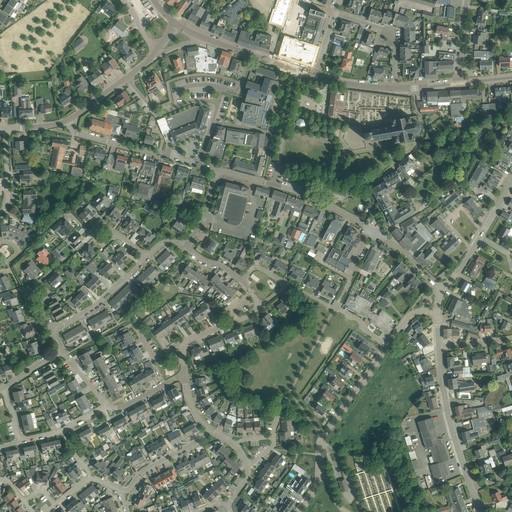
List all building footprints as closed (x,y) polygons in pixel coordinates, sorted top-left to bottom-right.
[(17,11),(22,5),(14,0),(10,0),(7,5),(7,4),(7,5),(9,6),(17,11)] [(190,0),(194,3),(195,0),(184,0),(181,4),(175,11),(181,15),(186,8),(185,7),(190,0)] [(195,0),(194,3),(191,7),(194,10),(192,13),(188,20),(196,24),(200,18),(201,18),(206,9),(199,5),(201,2),(200,2),(201,0),(195,0)] [(240,0),(239,1),(233,6),(230,3),(229,4),(220,14),(217,19),(219,20),(217,26),(214,25),(211,32),(222,37),(225,30),(226,28),(230,29),(237,19),(247,5),(248,2),(246,0),(240,0)] [(96,11),(99,13),(102,9),(110,15),(116,8),(112,5),(110,4),(111,3),(108,1),(106,3),(103,1),(96,11)] [(280,2),(278,7),(288,10),(289,5),(280,2)] [(361,6),(349,2),(349,3),(348,3),(347,5),(348,6),(347,8),(355,11),(355,12),(358,13),(359,9),(357,9),(358,6),(361,7),(361,6)] [(15,14),(17,11),(9,6),(7,5),(3,11),(11,16),(13,12),(15,14)] [(278,7),(277,12),(286,15),(287,10),(288,10),(278,7)] [(448,7),(445,7),(444,17),(447,18),(448,18),(449,18),(453,19),(455,8),(451,7),(450,7),(448,7)] [(206,13),(206,12),(203,20),(200,28),(208,31),(211,24),(208,23),(212,15),(210,14),(211,11),(208,9),(206,13)] [(310,13),(325,18),(326,14),(311,9),(310,13)] [(487,11),(479,10),(478,18),(477,18),(476,24),(479,24),(480,24),(484,25),(485,16),(486,16),(487,11)] [(11,19),(1,12),(0,13),(0,21),(6,26),(11,19)] [(277,12),(275,17),(284,20),(286,15),(277,12)] [(390,23),(391,23),(394,13),(393,13),(388,12),(387,14),(385,21),(390,22),(390,23)] [(310,13),(306,27),(321,32),(325,18),(310,13)] [(394,13),(391,23),(393,24),(397,25),(400,15),(396,14),(394,13)] [(275,17),(273,23),(282,26),(284,20),(275,17)] [(412,22),(409,18),(404,17),(401,25),(404,26),(405,27),(412,22)] [(114,26),(123,33),(121,36),(122,37),(129,32),(125,30),(128,26),(119,20),(114,26)] [(242,24),(245,28),(250,23),(247,20),(242,24)] [(341,26),(350,29),(351,26),(353,27),(354,23),(351,22),(351,23),(343,21),(342,23),(341,23),(340,25),(341,26)] [(406,29),(406,31),(415,31),(415,26),(412,22),(405,27),(406,29)] [(286,38),(281,53),(287,54),(286,57),(291,58),(292,56),(302,59),(301,62),(307,63),(312,65),(313,63),(317,48),(300,42),(300,41),(304,30),(293,26),(290,36),(295,37),(294,40),(286,38)] [(340,29),(339,32),(345,33),(343,36),(349,38),(351,33),(349,32),(350,29),(341,26),(340,26),(339,29),(340,29)] [(443,27),(438,26),(437,26),(437,30),(436,30),(436,34),(439,34),(439,33),(443,34),(442,37),(451,38),(452,32),(449,31),(449,28),(443,28),(443,27)] [(301,41),(300,41),(300,42),(306,44),(319,48),(320,46),(317,45),(318,42),(317,42),(321,32),(306,27),(301,41)] [(475,35),(474,44),(482,45),(482,41),(483,39),(485,39),(486,33),(487,33),(487,30),(484,29),(484,30),(483,30),(478,29),(477,36),(475,35)] [(232,33),(225,30),(222,37),(234,42),(238,32),(233,30),(232,33)] [(242,30),(237,44),(248,48),(251,38),(249,38),(251,33),(242,30)] [(264,39),(265,34),(258,32),(257,37),(252,36),(251,38),(248,48),(257,50),(259,41),(262,42),(263,39),(264,39)] [(365,40),(363,39),(361,44),(368,47),(369,44),(371,44),(372,38),(373,38),(374,36),(373,36),(373,35),(367,33),(365,40)] [(271,41),(272,36),(265,34),(264,39),(263,39),(262,42),(259,41),(257,50),(263,52),(263,51),(269,53),(270,47),(271,47),(272,42),(271,41)] [(335,43),(335,44),(343,47),(346,38),(336,35),(334,43),(335,43)] [(71,45),(76,52),(86,44),(80,38),(71,45)] [(115,48),(117,52),(119,50),(123,55),(122,56),(127,62),(132,59),(132,60),(136,57),(131,50),(130,50),(126,44),(122,47),(120,44),(115,48)] [(343,47),(335,44),(334,45),(331,55),(339,57),(343,47)] [(199,49),(198,47),(188,48),(189,56),(186,56),(188,71),(196,69),(194,54),(199,54),(199,49)] [(378,55),(375,54),(373,59),(376,60),(377,56),(379,56),(380,54),(387,56),(389,50),(388,50),(388,49),(386,49),(380,47),(378,55)] [(197,72),(208,73),(208,57),(207,50),(202,48),(201,49),(199,49),(199,54),(194,54),(196,69),(197,72)] [(208,73),(216,74),(218,67),(219,64),(223,51),(220,50),(217,60),(208,57),(208,73)] [(218,67),(218,68),(222,69),(226,70),(227,70),(228,67),(231,59),(232,54),(223,51),(219,64),(218,67)] [(342,68),(349,70),(352,61),(350,60),(352,53),(346,51),(344,59),(342,68)] [(481,70),(492,69),(492,61),(488,61),(488,52),(474,51),(474,58),(481,58),(481,61),(480,61),(481,70)] [(511,65),(511,58),(509,58),(508,58),(507,51),(503,52),(504,57),(499,57),(500,67),(511,65)] [(433,62),(433,68),(439,68),(438,70),(436,70),(436,73),(449,72),(453,69),(456,54),(439,52),(437,61),(436,61),(433,62)] [(118,66),(115,62),(112,59),(110,56),(106,59),(108,62),(106,63),(105,63),(101,66),(104,71),(103,72),(106,76),(112,72),(111,71),(113,69),(113,70),(118,66)] [(184,70),(181,62),(180,57),(173,60),(178,72),(184,70)] [(229,71),(239,75),(243,62),(234,59),(229,71)] [(425,61),(425,70),(433,70),(433,68),(433,62),(433,61),(425,61)] [(242,123),(261,127),(261,129),(268,130),(269,124),(266,123),(269,112),(265,111),(267,111),(268,110),(268,109),(268,108),(268,107),(267,106),(268,102),(272,103),(279,82),(276,81),(277,79),(279,73),(258,66),(256,72),(255,74),(266,78),(263,86),(248,81),(246,87),(246,89),(249,90),(247,95),(249,96),(248,100),(247,99),(246,101),(247,102),(246,103),(242,102),(241,110),(245,111),(242,123)] [(378,78),(379,68),(376,68),(376,66),(371,66),(369,72),(373,72),(373,78),(375,78),(375,79),(378,79),(378,78)] [(422,72),(422,66),(416,66),(416,69),(410,69),(410,79),(419,78),(419,72),(422,72)] [(378,78),(379,78),(379,79),(382,79),(384,79),(385,73),(388,73),(388,67),(382,67),(382,69),(379,68),(378,78)] [(104,79),(99,72),(97,70),(93,74),(88,78),(92,85),(98,81),(99,83),(104,79)] [(425,70),(425,78),(436,78),(436,73),(436,70),(433,70),(425,70)] [(160,82),(158,79),(155,74),(151,77),(152,78),(147,81),(151,88),(148,90),(150,94),(159,89),(159,90),(164,87),(161,82),(160,82)] [(89,86),(86,82),(82,76),(76,80),(79,84),(75,86),(79,91),(79,90),(82,94),(87,90),(86,88),(89,86)] [(63,82),(65,87),(71,85),(69,80),(66,81),(66,78),(61,79),(62,82),(63,82)] [(72,93),(69,89),(68,87),(62,92),(65,95),(59,99),(64,106),(65,105),(68,102),(69,102),(72,100),(69,96),(72,93)] [(504,92),(504,88),(495,88),(496,96),(501,95),(501,99),(501,101),(505,101),(505,94),(504,92)] [(450,100),(450,102),(451,117),(463,116),(461,91),(461,90),(458,91),(458,90),(455,90),(455,91),(450,91),(451,100),(450,100)] [(468,103),(468,99),(473,99),(472,90),(461,91),(462,103),(468,103)] [(480,101),(480,98),(482,98),(482,93),(478,93),(478,90),(472,90),(473,99),(473,102),(480,101)] [(118,96),(118,97),(114,100),(119,107),(123,104),(124,104),(130,99),(124,91),(118,96)] [(332,91),(329,115),(330,116),(329,120),(335,122),(337,117),(342,117),(344,100),(340,100),(341,92),(332,91)] [(428,101),(428,102),(438,101),(437,91),(427,92),(427,93),(423,93),(423,101),(428,101)] [(450,102),(450,100),(451,100),(450,91),(437,91),(438,101),(438,102),(450,102)] [(20,117),(33,117),(32,109),(30,109),(30,101),(30,98),(21,98),(21,101),(21,109),(19,109),(20,117)] [(42,98),(36,99),(36,103),(36,109),(40,108),(41,113),(42,113),(41,113),(43,112),(44,113),(51,111),(51,110),(51,109),(51,108),(51,106),(50,104),(43,105),(43,102),(42,98)] [(16,116),(15,103),(11,104),(11,107),(6,107),(6,102),(1,103),(1,107),(0,106),(0,111),(1,112),(1,118),(11,117),(16,116)] [(165,117),(158,120),(163,134),(166,133),(171,131),(170,130),(171,130),(172,132),(173,136),(170,137),(172,142),(173,142),(173,143),(174,143),(175,143),(176,143),(182,141),(182,138),(196,133),(205,135),(205,133),(206,133),(207,129),(207,127),(205,126),(210,110),(207,109),(205,109),(205,108),(202,107),(202,108),(198,106),(197,106),(196,106),(195,106),(194,106),(194,107),(166,118),(170,128),(170,129),(165,117)] [(115,116),(108,114),(105,123),(92,119),(89,129),(97,132),(110,135),(111,133),(119,136),(122,125),(116,124),(117,120),(114,120),(115,116)] [(411,117),(411,116),(406,117),(396,119),(391,120),(392,125),(372,129),(371,128),(371,129),(371,130),(372,131),(364,133),(366,140),(371,139),(371,140),(372,141),(373,140),(373,141),(373,142),(374,142),(375,141),(394,137),(394,138),(393,139),(394,141),(395,141),(395,143),(400,142),(411,140),(411,141),(415,140),(415,139),(422,138),(421,134),(423,129),(422,124),(419,120),(418,115),(411,117)] [(122,130),(126,131),(125,135),(129,136),(129,135),(137,137),(137,135),(138,135),(138,134),(139,127),(128,125),(128,124),(124,123),(122,130)] [(216,159),(223,161),(228,143),(226,143),(226,139),(224,138),(226,128),(218,127),(213,140),(211,139),(209,145),(208,149),(207,152),(213,155),(214,160),(216,159)] [(148,132),(147,136),(147,135),(145,142),(153,144),(154,138),(151,137),(153,129),(147,128),(146,132),(148,132)] [(265,134),(256,132),(256,133),(226,128),(224,138),(226,139),(226,143),(228,143),(254,147),(256,148),(263,149),(263,147),(265,146),(267,144),(268,143),(268,142),(268,141),(268,140),(268,139),(267,137),(265,135),(265,134)] [(467,134),(470,139),(476,134),(472,130),(467,134)] [(51,167),(60,169),(64,148),(67,148),(68,141),(52,139),(51,146),(54,146),(51,167)] [(22,149),(22,154),(27,154),(27,148),(23,148),(23,141),(16,142),(16,150),(22,149)] [(256,150),(255,150),(254,155),(258,155),(261,156),(263,149),(256,148),(256,150)] [(105,151),(96,149),(94,158),(97,159),(103,160),(103,158),(105,151)] [(511,156),(508,155),(506,153),(506,154),(503,152),(500,156),(501,157),(499,160),(500,161),(498,165),(506,170),(511,158),(511,156)] [(117,162),(116,166),(125,169),(126,164),(126,162),(128,158),(119,155),(117,160),(117,162)] [(258,155),(255,165),(238,161),(238,159),(236,158),(233,170),(259,177),(265,157),(261,156),(258,155)] [(409,169),(410,171),(413,169),(414,170),(418,166),(409,156),(399,165),(400,166),(406,172),(409,169)] [(134,183),(136,184),(140,170),(142,160),(132,158),(131,163),(130,166),(138,168),(137,173),(133,172),(132,178),(135,179),(134,183)] [(136,184),(133,196),(154,201),(157,187),(151,185),(153,175),(156,164),(142,160),(140,170),(136,184)] [(500,180),(499,180),(499,179),(501,179),(503,175),(480,162),(469,182),(466,180),(464,183),(475,189),(476,187),(487,193),(488,191),(492,192),(494,188),(495,189),(500,180)] [(162,172),(162,174),(165,175),(164,176),(171,178),(173,168),(164,166),(162,172)] [(397,169),(399,170),(402,174),(405,177),(408,180),(411,177),(406,172),(400,166),(397,169)] [(173,179),(173,180),(175,180),(178,181),(179,180),(182,181),(183,176),(188,177),(189,174),(190,170),(179,167),(176,176),(174,176),(173,179)] [(23,171),(23,172),(24,172),(24,175),(19,175),(20,183),(30,182),(29,177),(33,177),(32,171),(23,171)] [(386,181),(372,189),(384,210),(392,205),(386,194),(394,189),(392,186),(402,180),(404,179),(401,175),(399,172),(398,173),(397,171),(384,178),(386,181)] [(186,190),(191,192),(193,187),(203,190),(205,181),(199,180),(199,179),(197,178),(197,177),(194,176),(193,181),(189,180),(186,190)] [(407,188),(408,190),(412,188),(411,186),(408,180),(406,181),(403,183),(407,189),(407,188)] [(248,196),(250,188),(246,188),(247,187),(239,185),(239,186),(227,183),(226,181),(221,184),(222,185),(220,192),(218,199),(216,206),(214,214),(215,214),(214,215),(229,219),(228,223),(237,226),(240,223),(241,222),(242,222),(248,196)] [(326,196),(344,201),(346,192),(335,189),(336,187),(330,186),(330,187),(329,187),(328,189),(325,188),(324,192),(327,193),(326,196)] [(264,189),(257,187),(254,196),(259,198),(260,194),(262,195),(264,189)] [(262,195),(264,196),(263,199),(267,200),(270,191),(270,190),(265,188),(264,189),(262,195)] [(22,208),(21,208),(21,210),(22,210),(22,214),(24,214),(24,215),(22,221),(32,224),(34,218),(30,217),(30,213),(35,213),(35,204),(31,204),(31,198),(36,198),(36,194),(35,194),(35,190),(24,191),(24,194),(23,194),(23,199),(24,199),(24,205),(22,205),(22,208)] [(272,199),(278,201),(275,210),(273,215),(280,218),(282,212),(280,211),(283,203),(285,203),(288,194),(274,190),(272,199)] [(453,196),(449,199),(454,204),(460,199),(454,192),(451,194),(453,196)] [(107,198),(103,195),(102,193),(92,203),(99,210),(102,207),(103,205),(104,206),(106,203),(104,201),(107,198)] [(293,209),(294,208),(295,208),(299,199),(298,199),(292,196),(289,195),(286,203),(283,210),(288,212),(289,209),(290,210),(291,208),(293,209)] [(464,204),(470,210),(475,205),(473,202),(474,200),(472,197),(464,204)] [(454,204),(449,199),(446,202),(443,198),(440,200),(448,210),(454,204)] [(294,208),(293,209),(290,217),(292,218),(295,211),(300,213),(305,202),(299,199),(295,208),(294,208)] [(388,222),(390,225),(392,225),(392,226),(400,222),(413,214),(412,211),(414,210),(410,202),(397,210),(394,205),(392,205),(384,210),(389,220),(388,222)] [(84,210),(85,211),(80,217),(85,222),(91,217),(94,215),(91,211),(93,209),(94,209),(89,204),(84,210)] [(470,210),(475,216),(482,209),(480,206),(478,208),(475,205),(470,210)] [(306,206),(303,214),(311,217),(312,214),(314,215),(314,214),(314,215),(315,212),(314,212),(315,209),(306,206)] [(109,216),(115,220),(114,221),(117,223),(122,216),(118,212),(119,210),(116,207),(109,216)] [(306,232),(317,237),(319,233),(313,230),(317,221),(314,220),(315,218),(321,221),(325,211),(318,208),(317,210),(315,209),(314,212),(315,212),(314,215),(314,214),(314,215),(312,214),(311,217),(308,225),(306,232)] [(503,212),(500,217),(507,221),(508,218),(511,221),(511,220),(511,213),(510,215),(506,213),(503,212)] [(336,214),(323,238),(322,239),(332,244),(345,220),(336,214)] [(172,228),(180,234),(185,227),(182,225),(187,219),(182,216),(177,222),(177,221),(172,228)] [(122,227),(129,232),(131,229),(136,232),(140,226),(135,223),(136,222),(129,217),(122,227)] [(396,239),(400,242),(406,236),(405,235),(409,231),(418,224),(413,218),(401,224),(402,226),(400,228),(400,229),(399,230),(397,228),(391,233),(396,239)] [(435,227),(437,230),(443,225),(438,219),(430,225),(433,228),(435,227)] [(61,220),(55,226),(59,230),(57,232),(61,236),(64,236),(66,235),(67,233),(67,234),(73,228),(66,220),(63,222),(61,220)] [(2,237),(8,236),(9,225),(6,226),(6,228),(1,228),(2,237)] [(9,225),(8,236),(13,239),(17,231),(12,228),(13,227),(9,225)] [(437,230),(440,233),(439,234),(441,237),(449,231),(443,225),(437,230)] [(152,235),(142,227),(138,233),(142,236),(140,240),(145,244),(152,235)] [(510,230),(508,229),(504,227),(499,235),(507,240),(509,237),(511,232),(511,231),(510,230)] [(344,238),(351,242),(350,243),(351,243),(350,246),(347,244),(342,252),(351,257),(362,237),(357,234),(358,232),(357,231),(357,230),(356,230),(355,230),(354,230),(349,228),(344,238)] [(291,236),(298,239),(300,231),(294,229),(291,236)] [(424,233),(429,239),(433,236),(427,230),(424,233)] [(13,239),(18,241),(25,233),(22,232),(21,233),(17,231),(13,239)] [(400,242),(408,250),(410,249),(414,253),(426,240),(418,232),(412,237),(411,236),(412,235),(409,231),(405,235),(406,236),(400,242)] [(70,240),(74,244),(73,246),(77,250),(83,244),(81,241),(83,239),(78,232),(70,240)] [(26,235),(25,233),(18,241),(21,246),(30,241),(26,235)] [(271,242),(282,246),(286,236),(282,234),(279,240),(273,237),(271,242)] [(306,242),(313,246),(318,238),(311,234),(306,242)] [(452,240),(449,243),(454,249),(460,243),(453,236),(450,239),(452,240)] [(204,249),(211,253),(217,244),(208,238),(205,244),(207,245),(204,249)] [(373,246),(362,269),(372,273),(381,254),(382,251),(386,253),(390,247),(383,242),(381,245),(378,244),(378,243),(371,239),(368,243),(373,246)] [(326,247),(319,243),(316,249),(323,253),(326,247)] [(454,249),(449,243),(446,246),(444,244),(441,247),(448,254),(454,249)] [(82,250),(79,252),(83,256),(84,255),(85,254),(87,256),(86,256),(86,257),(85,257),(85,258),(85,259),(85,260),(86,260),(86,261),(87,261),(88,261),(90,259),(92,257),(96,253),(93,250),(92,249),(92,248),(89,245),(85,249),(84,248),(82,250)] [(242,257),(248,247),(244,245),(244,246),(241,251),(238,255),(242,257)] [(117,255),(123,262),(127,257),(123,253),(126,251),(120,246),(118,248),(120,250),(117,252),(119,253),(117,255)] [(220,257),(223,259),(223,258),(231,262),(236,254),(232,252),(231,253),(227,251),(229,249),(225,247),(220,257)] [(50,255),(44,248),(41,251),(40,250),(37,253),(39,256),(36,259),(42,266),(43,265),(42,264),(45,262),(47,264),(53,259),(49,255),(50,255)] [(280,248),(278,254),(284,257),(287,251),(280,248)] [(333,248),(325,262),(344,273),(351,260),(350,259),(351,257),(342,252),(333,248)] [(429,259),(436,253),(431,248),(425,255),(422,252),(417,258),(427,268),(432,262),(429,259)] [(255,256),(258,255),(261,257),(259,260),(268,265),(272,258),(263,254),(264,252),(259,249),(254,250),(255,256)] [(168,250),(162,255),(170,263),(171,262),(170,261),(175,256),(173,253),(172,255),(168,250)] [(433,256),(438,260),(443,255),(438,251),(433,256)] [(99,254),(106,261),(108,259),(107,258),(101,252),(99,254)] [(110,256),(107,258),(108,259),(113,264),(115,262),(118,266),(123,262),(117,255),(114,257),(112,259),(110,256)] [(170,263),(162,255),(157,260),(164,267),(168,263),(169,264),(170,263)] [(473,261),(467,272),(472,275),(471,276),(475,279),(478,274),(476,273),(478,269),(480,265),(482,267),(486,260),(479,256),(476,262),(473,261)] [(236,266),(243,271),(247,264),(243,261),(244,259),(241,257),(236,266)] [(273,268),(277,270),(277,269),(284,273),(288,266),(277,260),(275,263),(273,268)] [(30,265),(24,271),(28,275),(26,276),(26,278),(28,280),(30,280),(31,278),(32,279),(38,273),(35,269),(37,267),(31,261),(28,263),(30,265)] [(89,265),(95,271),(98,269),(91,262),(89,265)] [(189,264),(181,275),(186,279),(187,277),(192,270),(190,268),(193,264),(189,262),(188,264),(189,264)] [(396,269),(393,272),(395,275),(399,271),(400,273),(401,273),(404,270),(403,270),(406,266),(402,262),(396,268),(396,269)] [(104,264),(102,265),(110,274),(115,269),(109,263),(106,266),(104,264)] [(86,267),(93,274),(95,271),(89,265),(86,267)] [(110,274),(102,265),(100,267),(102,270),(99,272),(105,278),(110,274)] [(147,270),(154,278),(155,277),(154,276),(159,271),(157,268),(156,269),(152,265),(147,270)] [(301,271),(293,266),(289,272),(292,274),(291,276),(294,278),(296,279),(300,282),(303,277),(304,277),(306,272),(302,270),(301,271)] [(400,273),(395,278),(399,282),(402,278),(410,270),(406,266),(403,270),(404,270),(401,273),(400,273)] [(192,270),(187,277),(190,279),(191,280),(198,270),(199,271),(200,269),(197,267),(194,271),(192,270)] [(64,273),(70,278),(73,275),(68,269),(64,273)] [(147,270),(142,275),(149,283),(150,282),(149,280),(152,278),(153,279),(154,278),(147,270)] [(190,279),(189,281),(192,283),(195,279),(197,280),(202,273),(199,271),(198,270),(191,280),(190,279)] [(47,280),(53,287),(62,279),(56,272),(47,280)] [(199,282),(196,286),(200,289),(201,287),(200,286),(206,277),(205,276),(202,273),(197,280),(199,282)] [(0,286),(2,291),(11,286),(7,280),(6,278),(5,275),(1,277),(0,274),(0,286)] [(206,277),(200,286),(201,287),(204,289),(209,282),(207,280),(210,276),(207,274),(205,276),(206,277)] [(213,282),(209,286),(212,289),(214,287),(213,286),(220,278),(219,277),(216,274),(211,280),(213,282)] [(305,281),(308,282),(306,285),(310,287),(310,285),(316,288),(320,282),(316,279),(317,278),(309,274),(307,276),(305,281)] [(84,281),(78,275),(75,277),(82,284),(84,281)] [(102,282),(96,275),(93,278),(90,276),(88,278),(97,286),(102,282)] [(149,283),(142,275),(137,280),(143,286),(147,282),(148,284),(149,283)] [(220,278),(213,286),(214,287),(217,290),(222,283),(220,282),(224,278),(221,275),(219,277),(220,278)] [(414,289),(421,282),(414,276),(408,282),(404,286),(407,289),(411,285),(414,289)] [(487,277),(483,284),(492,289),(496,282),(487,277)] [(97,286),(88,278),(86,280),(88,282),(86,285),(92,291),(97,286)] [(321,286),(324,288),(321,292),(325,295),(325,294),(331,298),(332,298),(336,291),(337,291),(340,287),(336,285),(334,289),(327,286),(329,283),(324,280),(321,286)] [(466,293),(467,296),(472,296),(471,291),(473,291),(473,290),(474,290),(474,289),(473,289),(470,287),(471,284),(465,280),(460,289),(466,293)] [(222,283),(217,290),(220,292),(221,293),(228,285),(229,286),(231,284),(228,281),(224,285),(222,283)] [(482,290),(482,289),(484,285),(477,281),(474,285),(482,290)] [(394,288),(398,291),(404,285),(400,282),(394,288)] [(125,288),(132,296),(133,295),(132,294),(137,289),(135,287),(134,288),(130,284),(125,288)] [(220,292),(218,294),(221,297),(225,293),(227,295),(232,288),(229,286),(228,285),(221,293),(220,292)] [(80,293),(77,296),(82,302),(87,297),(84,294),(87,291),(82,286),(77,290),(80,293)] [(120,293),(127,301),(128,300),(127,299),(130,296),(131,297),(132,296),(125,288),(120,293)] [(228,296),(225,300),(228,303),(230,301),(229,300),(236,292),(232,288),(227,295),(228,296)] [(381,295),(384,298),(391,291),(388,288),(381,295)] [(0,294),(0,295),(1,300),(4,299),(6,305),(11,303),(12,306),(18,304),(14,293),(8,295),(7,292),(0,294)] [(120,293),(114,298),(122,306),(123,305),(122,303),(125,301),(126,302),(127,301),(120,293)] [(356,312),(364,298),(358,295),(356,299),(355,299),(355,298),(355,297),(352,295),(351,296),(350,295),(351,294),(345,305),(348,306),(348,307),(349,308),(349,309),(353,311),(353,310),(356,312)] [(82,302),(77,296),(74,299),(71,296),(66,301),(71,306),(74,304),(77,307),(82,302)] [(292,307),(288,303),(290,302),(285,296),(281,300),(282,302),(277,306),(280,310),(279,310),(283,314),(288,310),(291,313),(295,310),(292,307)] [(454,297),(450,304),(456,307),(456,308),(459,309),(458,310),(472,316),(473,314),(469,312),(469,311),(464,309),(466,304),(462,303),(463,301),(454,297)] [(122,306),(114,298),(109,303),(116,309),(120,306),(121,307),(122,306)] [(370,301),(364,298),(356,312),(359,313),(358,314),(362,316),(363,316),(365,316),(368,317),(372,312),(368,310),(369,309),(366,307),(367,305),(367,306),(370,301)] [(48,302),(51,308),(58,304),(55,299),(48,302)] [(381,305),(384,308),(389,303),(386,300),(381,305)] [(202,306),(201,306),(208,315),(207,316),(208,318),(211,316),(208,311),(210,310),(206,303),(202,306)] [(51,308),(54,314),(61,310),(58,304),(51,308)] [(199,308),(197,309),(203,318),(207,316),(208,315),(201,306),(202,306),(201,304),(200,304),(197,306),(199,308)] [(450,304),(447,311),(456,315),(457,314),(466,318),(470,319),(472,316),(458,310),(459,309),(456,308),(456,307),(450,304)] [(190,308),(199,321),(203,318),(197,309),(195,307),(194,305),(192,307),(190,308)] [(188,306),(183,309),(188,315),(190,314),(196,323),(199,321),(199,322),(199,321),(190,308),(188,306)] [(8,310),(10,316),(12,315),(15,323),(23,320),(20,310),(15,311),(14,308),(8,310)] [(177,313),(175,315),(176,317),(181,324),(185,322),(186,321),(179,312),(180,311),(179,309),(178,310),(177,310),(175,311),(177,313)] [(180,311),(179,312),(186,321),(185,322),(186,324),(189,321),(186,317),(188,315),(183,309),(180,311)] [(375,314),(372,312),(368,317),(371,319),(370,320),(372,321),(371,322),(375,325),(376,324),(378,326),(377,327),(378,327),(388,314),(382,309),(379,314),(380,314),(378,316),(376,313),(375,314)] [(54,314),(57,319),(64,315),(61,310),(54,314)] [(101,314),(107,324),(108,323),(107,321),(113,318),(112,315),(110,316),(107,311),(101,314)] [(279,321),(278,320),(275,316),(272,319),(268,314),(267,313),(265,315),(266,316),(261,319),(267,327),(269,330),(279,321)] [(507,318),(501,315),(497,313),(495,317),(501,319),(500,322),(504,323),(500,330),(504,332),(505,328),(508,330),(511,324),(506,321),(507,318)] [(101,314),(95,317),(101,327),(102,326),(101,325),(104,323),(105,324),(107,324),(101,314)] [(171,314),(168,316),(169,318),(170,318),(177,327),(178,326),(181,324),(176,317),(174,319),(171,314)] [(378,327),(378,326),(380,328),(380,329),(383,332),(384,331),(386,332),(386,331),(389,334),(393,328),(390,326),(391,325),(388,323),(389,322),(390,322),(393,318),(388,314),(378,327)] [(101,327),(95,317),(89,321),(93,329),(98,326),(99,328),(101,327)] [(169,318),(166,321),(171,328),(173,326),(176,331),(179,328),(178,326),(177,327),(170,318),(169,318)] [(495,325),(494,318),(487,319),(488,325),(485,326),(485,325),(480,325),(481,332),(485,331),(485,332),(492,331),(491,325),(495,325)] [(405,332),(409,335),(413,331),(413,329),(414,329),(417,332),(413,337),(415,339),(418,336),(418,335),(422,332),(420,330),(423,328),(417,320),(413,323),(405,332)] [(477,327),(470,325),(469,326),(453,320),(451,325),(469,330),(475,332),(477,327)] [(161,321),(158,324),(161,328),(159,329),(164,336),(167,334),(168,333),(162,324),(163,323),(161,321)] [(163,323),(162,324),(168,333),(167,334),(169,336),(172,334),(169,329),(171,328),(166,321),(163,323)] [(19,326),(20,329),(23,328),(26,338),(35,335),(32,325),(28,326),(27,323),(19,326)] [(76,328),(81,338),(83,337),(82,335),(88,332),(86,329),(85,330),(82,325),(76,328)] [(252,325),(242,329),(246,337),(256,333),(257,335),(261,333),(258,327),(254,328),(252,325)] [(155,332),(159,339),(164,336),(159,329),(157,331),(154,326),(151,329),(154,333),(155,332)] [(76,328),(70,332),(75,341),(77,340),(76,339),(79,337),(80,338),(81,338),(76,328)] [(123,338),(125,340),(132,336),(129,331),(128,332),(126,329),(120,332),(122,336),(120,337),(119,336),(117,337),(119,341),(123,338)] [(240,340),(238,334),(236,329),(233,331),(234,332),(226,336),(229,343),(234,341),(235,342),(240,340)] [(444,338),(459,338),(459,333),(456,333),(456,329),(444,329),(444,338)] [(75,341),(70,332),(64,335),(68,343),(73,340),(74,342),(75,341)] [(414,341),(412,343),(414,346),(415,346),(417,344),(416,343),(419,342),(421,344),(422,344),(424,347),(430,342),(424,334),(420,337),(414,341)] [(359,335),(357,338),(360,340),(357,343),(360,345),(358,348),(366,354),(371,348),(363,342),(365,339),(359,335)] [(125,340),(126,343),(121,345),(123,349),(126,347),(125,346),(135,341),(132,336),(125,340)] [(223,345),(221,341),(219,336),(216,338),(216,339),(209,342),(212,350),(223,345)] [(22,342),(25,349),(28,348),(30,355),(40,352),(39,347),(38,348),(36,342),(31,344),(29,340),(22,342)] [(345,343),(342,347),(350,353),(352,354),(348,359),(358,366),(362,359),(355,354),(357,352),(353,349),(345,343)] [(202,357),(209,354),(207,348),(202,350),(201,346),(198,347),(197,348),(196,348),(191,350),(194,357),(201,354),(202,357)] [(132,354),(134,356),(141,352),(138,347),(129,352),(128,351),(126,353),(128,356),(132,354)] [(508,348),(496,351),(498,355),(502,354),(504,358),(502,359),(502,360),(502,362),(507,361),(506,358),(511,356),(510,349),(508,349),(508,348)] [(80,356),(82,361),(90,357),(89,355),(93,352),(91,349),(89,350),(89,351),(80,356)] [(134,356),(129,359),(130,361),(132,364),(135,363),(134,362),(139,359),(144,357),(141,352),(134,356)] [(401,360),(403,362),(404,361),(404,363),(404,364),(405,364),(406,364),(407,362),(407,361),(406,360),(411,357),(410,356),(411,355),(410,353),(401,360)] [(481,365),(481,364),(482,364),(482,365),(483,366),(486,365),(487,364),(488,364),(486,354),(480,355),(479,354),(475,354),(476,356),(473,357),(474,366),(481,365)] [(414,360),(416,366),(420,364),(423,371),(429,369),(430,369),(430,368),(431,368),(427,358),(426,358),(425,355),(414,360)] [(82,361),(85,366),(89,364),(89,363),(98,358),(97,356),(91,359),(90,357),(82,361)] [(96,363),(97,365),(105,361),(102,356),(98,358),(89,363),(89,364),(90,366),(96,363)] [(455,367),(461,366),(461,362),(455,363),(454,357),(446,358),(447,368),(455,367)] [(96,373),(98,372),(97,371),(107,365),(107,364),(105,361),(97,365),(99,367),(94,370),(96,373)] [(149,372),(153,380),(158,377),(151,366),(152,365),(150,361),(145,364),(147,367),(148,366),(151,371),(149,372)] [(354,372),(346,367),(348,364),(344,361),(342,364),(344,365),(340,372),(349,378),(354,372)] [(97,371),(98,372),(100,376),(107,371),(106,369),(111,366),(109,363),(107,364),(107,365),(97,371)] [(501,375),(502,379),(506,378),(511,375),(511,363),(509,364),(509,363),(504,364),(507,373),(501,375)] [(3,369),(6,375),(11,373),(9,365),(3,367),(3,369)] [(41,371),(40,372),(43,378),(45,376),(52,372),(49,367),(50,366),(49,366),(41,371)] [(327,367),(325,370),(331,374),(330,376),(334,379),(331,384),(340,390),(345,384),(339,380),(341,377),(333,371),(327,367)] [(143,372),(148,382),(149,382),(153,380),(149,372),(146,374),(144,369),(140,371),(142,373),(143,372)] [(102,379),(102,380),(112,375),(113,376),(115,375),(113,371),(109,374),(107,371),(100,376),(102,379)] [(45,376),(48,382),(55,378),(52,372),(45,376)] [(149,382),(148,382),(143,372),(142,373),(138,375),(142,382),(144,381),(147,386),(151,384),(149,382)] [(106,381),(108,383),(115,379),(113,376),(112,375),(102,380),(102,379),(100,380),(102,384),(106,381)] [(133,378),(135,377),(133,375),(130,377),(132,381),(130,383),(134,390),(138,388),(139,387),(133,378)] [(142,382),(138,375),(135,377),(133,378),(139,387),(138,388),(139,390),(143,388),(140,384),(142,382)] [(427,384),(427,385),(435,384),(435,383),(435,382),(435,380),(434,380),(433,376),(426,378),(425,376),(421,377),(422,385),(427,384)] [(198,384),(199,389),(206,386),(206,377),(194,378),(194,382),(196,382),(196,385),(198,384)] [(48,382),(46,383),(49,388),(50,387),(50,388),(58,383),(59,383),(58,383),(55,378),(48,382)] [(448,379),(450,389),(458,388),(458,389),(460,388),(461,392),(475,390),(474,383),(467,384),(465,383),(462,383),(462,382),(459,382),(459,381),(457,381),(457,378),(448,379)] [(67,383),(71,389),(78,384),(75,379),(67,383)] [(106,392),(108,391),(108,389),(118,384),(117,382),(115,379),(108,383),(109,386),(104,388),(106,392)] [(108,389),(108,391),(110,394),(117,390),(116,388),(121,385),(119,381),(117,382),(118,384),(108,389)] [(477,409),(479,418),(485,417),(494,415),(502,412),(501,408),(499,399),(506,387),(500,384),(500,383),(499,383),(496,381),(495,381),(486,398),(484,401),(486,407),(477,409)] [(71,389),(74,394),(81,390),(78,384),(71,389)] [(332,389),(324,384),(321,388),(326,391),(322,396),(332,403),(336,396),(331,392),(332,389)] [(13,392),(14,397),(23,395),(22,390),(24,390),(23,386),(17,388),(18,391),(13,392)] [(201,395),(202,399),(209,396),(208,393),(206,393),(204,390),(207,389),(206,386),(199,389),(195,390),(197,394),(198,393),(199,396),(201,395)] [(170,393),(167,394),(172,402),(176,400),(176,399),(175,400),(174,398),(180,394),(178,391),(179,390),(178,388),(177,388),(176,387),(169,391),(170,393)] [(110,394),(113,399),(123,393),(123,394),(126,393),(124,390),(119,392),(117,390),(110,394)] [(433,398),(431,391),(425,392),(427,400),(428,400),(430,409),(438,407),(436,397),(433,398)] [(162,396),(157,399),(161,406),(166,403),(165,401),(168,399),(165,393),(162,395),(162,396)] [(76,399),(79,404),(87,400),(84,395),(76,399)] [(202,399),(199,402),(201,405),(202,404),(204,406),(207,410),(213,404),(213,403),(210,398),(209,396),(202,399)] [(315,401),(319,403),(315,408),(317,410),(317,411),(319,414),(320,414),(322,415),(327,409),(325,407),(327,404),(318,398),(315,401)] [(25,400),(18,402),(19,407),(21,406),(22,410),(31,408),(30,404),(29,404),(27,399),(25,400)] [(161,406),(157,399),(152,402),(152,400),(149,402),(152,408),(155,406),(156,409),(161,406)] [(81,407),(82,410),(80,411),(82,414),(90,410),(88,407),(90,405),(89,403),(90,403),(88,400),(87,400),(79,404),(77,406),(78,408),(81,407)] [(60,409),(57,411),(63,420),(68,417),(64,410),(66,408),(63,403),(58,405),(60,409)] [(140,407),(143,413),(145,416),(147,415),(146,412),(149,410),(146,404),(140,407)] [(212,414),(215,417),(219,411),(217,409),(216,410),(213,408),(215,406),(213,404),(207,410),(205,412),(208,415),(209,414),(211,415),(212,414)] [(456,416),(463,414),(466,413),(465,410),(464,405),(462,406),(462,405),(454,407),(456,416)] [(140,407),(134,410),(137,416),(139,419),(142,418),(140,415),(143,413),(140,407)] [(463,414),(464,417),(473,415),(472,408),(465,410),(466,413),(463,414)] [(57,409),(49,414),(52,420),(55,418),(57,423),(63,420),(57,411),(57,409)] [(137,416),(134,410),(128,413),(134,422),(136,421),(134,418),(137,416)] [(221,421),(225,424),(227,416),(222,413),(222,412),(219,411),(215,417),(213,421),(217,423),(218,421),(220,423),(221,421)] [(225,424),(224,427),(228,429),(229,427),(231,428),(232,426),(236,427),(237,419),(237,417),(228,414),(227,416),(225,424)] [(166,419),(167,421),(171,420),(173,424),(177,422),(175,417),(174,415),(166,419)] [(22,420),(23,425),(33,423),(36,422),(37,422),(35,417),(32,418),(22,420)] [(125,417),(120,420),(125,429),(127,428),(125,425),(129,423),(125,417)] [(149,424),(150,426),(158,422),(155,417),(151,419),(153,422),(149,424)] [(254,421),(255,426),(255,431),(261,430),(261,428),(264,428),(263,417),(260,417),(260,421),(254,421)] [(449,474),(445,461),(450,460),(444,442),(442,442),(441,438),(439,438),(432,417),(418,422),(426,448),(430,447),(435,464),(430,465),(435,479),(449,474)] [(467,440),(468,443),(472,442),(471,439),(482,437),(479,428),(487,426),(485,417),(479,418),(471,420),(474,430),(469,431),(469,430),(461,432),(463,441),(467,440)] [(246,429),(246,422),(246,419),(238,418),(237,431),(243,431),(243,428),(246,429)] [(246,429),(247,431),(252,431),(252,427),(255,426),(254,421),(254,418),(250,418),(250,419),(246,419),(246,422),(246,429)] [(115,425),(113,426),(115,430),(117,429),(120,428),(122,431),(125,429),(120,420),(114,423),(115,425)] [(23,425),(24,431),(34,428),(37,428),(36,422),(33,423),(23,425)] [(194,423),(189,426),(193,433),(198,431),(194,423)] [(109,425),(104,428),(109,437),(111,436),(109,433),(113,432),(109,425)] [(193,433),(189,426),(183,429),(187,436),(193,433)] [(90,428),(85,431),(90,440),(92,439),(90,436),(94,434),(90,428)] [(109,437),(104,428),(98,432),(101,438),(104,436),(106,439),(109,437)] [(85,431),(79,434),(82,440),(81,441),(83,444),(84,444),(87,443),(87,442),(90,440),(85,431)] [(180,432),(174,434),(178,441),(183,438),(180,432)] [(178,441),(174,434),(169,437),(173,444),(178,441)] [(158,440),(163,449),(168,446),(164,437),(161,439),(158,440)] [(157,445),(154,446),(157,453),(163,449),(158,440),(155,442),(157,445)] [(157,453),(154,446),(152,443),(149,445),(151,448),(148,449),(151,456),(157,453)] [(148,454),(142,444),(140,445),(145,456),(148,454)] [(29,446),(32,457),(34,456),(34,453),(37,452),(36,445),(29,446)] [(219,453),(221,455),(227,449),(224,446),(223,447),(222,446),(220,447),(218,445),(212,452),(217,456),(219,453)] [(481,446),(482,449),(475,451),(478,458),(484,456),(483,453),(487,452),(485,445),(481,446)] [(22,454),(23,460),(26,459),(25,455),(28,454),(29,458),(32,457),(29,446),(23,448),(24,453),(22,454)] [(132,448),(133,450),(140,462),(145,459),(142,453),(141,451),(140,452),(136,446),(132,448)] [(18,449),(12,450),(14,461),(17,460),(16,457),(20,456),(21,461),(23,460),(22,454),(19,454),(18,449)] [(221,455),(226,459),(228,456),(231,453),(229,452),(230,451),(227,449),(221,455)] [(14,461),(12,450),(5,452),(7,459),(10,458),(11,462),(14,461)] [(128,456),(125,457),(129,464),(130,466),(134,464),(134,465),(140,462),(133,450),(131,451),(134,457),(131,459),(130,459),(128,456)] [(201,456),(205,464),(211,461),(205,450),(202,451),(204,454),(201,456)] [(511,463),(509,455),(506,456),(504,450),(498,453),(500,460),(503,459),(505,465),(511,463)] [(195,459),(200,467),(205,464),(201,456),(199,453),(196,454),(198,457),(195,459)] [(274,458),(281,464),(284,459),(278,454),(276,457),(275,456),(274,458)] [(189,462),(193,469),(194,471),(200,467),(195,459),(193,456),(191,457),(192,460),(189,462)] [(223,462),(227,466),(233,459),(230,457),(229,457),(228,456),(226,459),(223,462)] [(186,461),(183,463),(187,472),(193,469),(189,462),(187,457),(184,458),(186,461)] [(491,457),(489,458),(489,459),(484,460),(485,464),(480,466),(483,474),(490,471),(487,464),(491,463),(492,468),(496,466),(493,460),(492,457),(491,457)] [(271,463),(275,467),(278,468),(281,464),(274,458),(272,460),(273,461),(271,463)] [(227,466),(232,469),(235,466),(237,463),(235,462),(236,461),(233,459),(227,466)] [(93,466),(98,470),(105,462),(103,460),(101,463),(98,461),(93,466)] [(187,472),(183,463),(181,460),(179,461),(180,464),(177,466),(181,475),(187,472)] [(81,477),(79,475),(82,473),(81,472),(84,470),(77,462),(71,467),(80,478),(81,477)] [(103,474),(108,469),(105,467),(107,464),(105,462),(98,470),(103,474)] [(265,467),(272,471),(275,467),(271,463),(269,462),(267,464),(266,464),(265,466),(265,467)] [(295,464),(292,468),(298,472),(299,473),(298,475),(301,477),(301,478),(302,479),(299,483),(307,488),(309,484),(311,481),(303,475),(306,471),(301,468),(295,464)] [(112,474),(117,478),(124,469),(119,465),(117,467),(112,474)] [(232,469),(229,472),(234,476),(238,470),(237,469),(237,468),(235,466),(232,469)] [(70,479),(72,478),(74,480),(77,477),(78,479),(80,478),(71,467),(70,467),(67,469),(68,471),(65,473),(70,479)] [(261,470),(269,476),(272,471),(265,467),(264,469),(263,468),(261,470)] [(117,478),(122,482),(124,479),(127,481),(132,476),(129,473),(127,476),(124,474),(126,471),(124,469),(117,478)] [(171,469),(167,472),(171,480),(172,482),(175,480),(174,478),(175,477),(174,475),(173,473),(172,471),(171,470),(171,469)] [(261,477),(266,480),(269,476),(261,470),(260,472),(261,473),(259,476),(261,477)] [(45,485),(45,484),(46,484),(46,485),(47,485),(48,475),(49,476),(50,472),(42,471),(42,474),(41,484),(45,485)] [(167,472),(162,474),(166,482),(171,480),(167,472)] [(52,488),(54,491),(62,485),(60,483),(62,482),(60,480),(57,477),(58,474),(56,473),(54,477),(51,482),(53,485),(51,487),(52,488)] [(162,474),(157,476),(162,485),(166,482),(162,474)] [(23,480),(21,481),(27,489),(30,487),(30,486),(31,486),(25,476),(22,478),(23,480)] [(157,476),(153,479),(154,481),(155,483),(156,485),(157,487),(162,485),(157,476)] [(217,482),(224,489),(225,487),(226,488),(229,485),(220,476),(218,478),(220,479),(217,482)] [(259,479),(257,481),(265,487),(268,482),(266,480),(261,477),(260,480),(259,479)] [(348,488),(345,478),(339,480),(342,490),(348,488)] [(288,484),(286,488),(292,493),(294,490),(301,495),(303,492),(304,492),(307,488),(299,483),(296,480),(292,486),(288,484)] [(27,489),(21,481),(20,482),(19,481),(16,483),(23,492),(24,491),(27,489)] [(265,487),(257,481),(256,483),(257,484),(255,487),(262,491),(265,487)] [(222,490),(224,489),(217,482),(214,485),(212,483),(211,485),(212,486),(220,494),(222,491),(222,490)] [(141,486),(139,491),(146,494),(144,497),(149,499),(150,496),(147,495),(149,489),(151,490),(152,486),(145,483),(143,487),(141,486)] [(54,491),(57,494),(58,495),(67,488),(65,486),(64,487),(62,485),(54,491)] [(88,489),(94,496),(99,493),(93,485),(89,487),(89,488),(88,489)] [(220,494),(212,486),(210,489),(208,488),(205,491),(207,492),(204,495),(210,502),(219,493),(219,494),(220,494)] [(442,491),(440,486),(431,489),(433,495),(442,491)] [(451,500),(454,509),(465,505),(459,488),(445,493),(448,501),(451,500)] [(83,492),(84,493),(90,500),(94,496),(88,489),(87,490),(87,489),(83,492)] [(284,490),(280,497),(283,499),(280,502),(283,504),(291,510),(294,506),(293,505),(295,502),(288,498),(291,495),(284,490)] [(492,494),(496,503),(507,498),(506,494),(501,496),(499,491),(492,494)] [(10,492),(3,498),(6,502),(7,502),(9,500),(14,497),(10,492)] [(193,498),(190,499),(193,505),(195,504),(196,506),(202,503),(205,502),(203,497),(200,498),(198,492),(194,493),(196,497),(193,498)] [(90,500),(84,493),(83,493),(82,493),(79,496),(85,504),(90,500)] [(136,497),(134,502),(135,503),(134,506),(140,509),(140,510),(140,511),(145,509),(144,508),(142,506),(144,500),(150,502),(151,500),(149,499),(144,497),(141,495),(139,498),(136,497)] [(169,507),(170,510),(170,511),(177,511),(175,507),(179,505),(175,496),(172,498),(173,501),(174,501),(175,505),(169,507)] [(103,503),(104,507),(113,503),(112,501),(113,501),(111,497),(100,502),(100,503),(103,503)] [(193,505),(190,499),(187,501),(187,500),(184,501),(183,498),(180,499),(184,511),(191,508),(190,507),(193,505)] [(245,504),(248,501),(244,498),(238,507),(242,510),(241,511),(248,511),(251,508),(245,504)] [(2,505),(5,508),(7,506),(10,511),(15,507),(18,504),(15,499),(11,502),(9,500),(7,502),(6,502),(2,505)] [(71,502),(76,509),(78,511),(85,506),(82,502),(80,503),(76,499),(71,502)] [(76,509),(71,502),(66,506),(70,511),(68,511),(73,511),(76,509)] [(105,509),(106,511),(108,511),(115,509),(115,507),(114,503),(113,503),(104,507),(102,507),(103,509),(105,509)]
